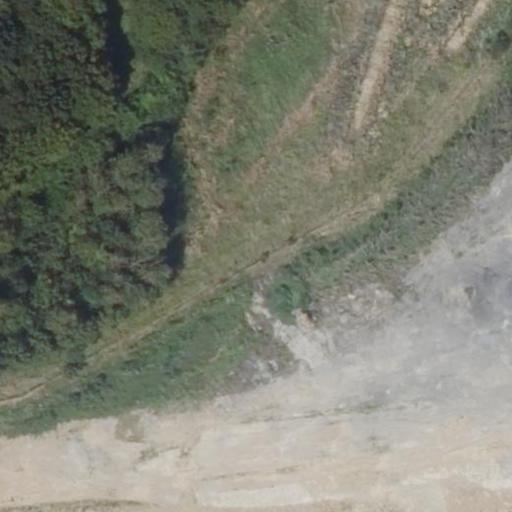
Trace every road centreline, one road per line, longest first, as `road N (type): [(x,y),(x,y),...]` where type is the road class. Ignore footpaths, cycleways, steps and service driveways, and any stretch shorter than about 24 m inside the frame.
road 1 (motorway): [(417,0),(207,225),(0,331)]
road 2 (unclassified): [(511,357),(473,484)]
